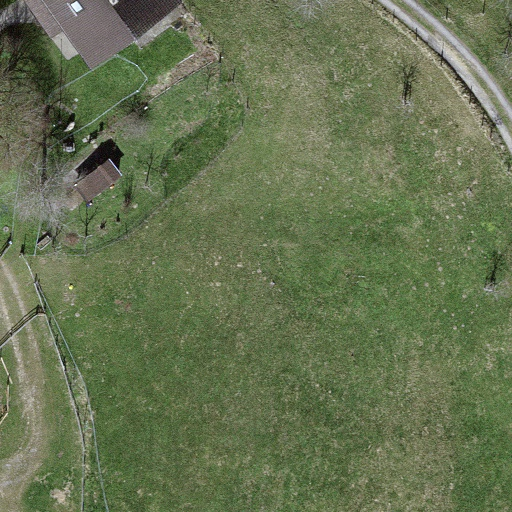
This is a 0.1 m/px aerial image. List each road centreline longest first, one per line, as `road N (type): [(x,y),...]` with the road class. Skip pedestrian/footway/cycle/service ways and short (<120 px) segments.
road 1 (track): [(0,274),(34,358),(18,492),(0,486)]
road 2 (track): [(511,146),(487,82),(365,0)]
